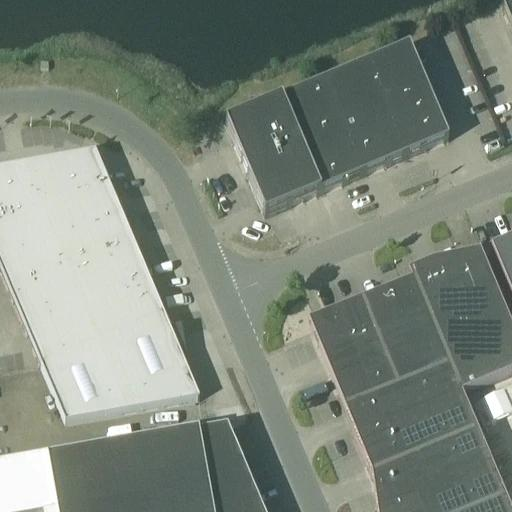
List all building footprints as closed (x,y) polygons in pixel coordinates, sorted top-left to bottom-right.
[(511,8),(501,13),(511,39),(511,8)] [(408,52),(365,70),(381,107),(424,89),(408,52)] [(365,70),(322,88),(362,181),(404,163),(381,107),(365,70)] [(322,88),(280,106),(319,199),(362,181),(322,88)] [(447,145),(424,89),(381,107),(404,163),(447,145)] [(319,199),(280,106),(224,129),(263,223),(319,199)] [(0,231),(36,216),(106,187),(106,186),(94,158),(0,174),(0,173),(0,231)] [(36,216),(50,250),(121,220),(114,185),(106,186),(106,187),(36,216)] [(0,270),(50,250),(36,216),(0,231),(0,270)] [(50,250),(63,283),(134,253),(128,218),(121,220),(50,250)] [(511,244),(489,254),(511,307),(511,234),(511,235),(511,236),(511,244)] [(0,270),(0,279),(11,305),(63,283),(50,250),(0,270)] [(63,283),(77,316),(149,286),(142,251),(134,253),(63,283)] [(447,372),(460,401),(511,379),(511,338),(479,259),(432,269),(407,279),(410,288),(447,372)] [(11,305),(25,338),(77,316),(63,283),(11,305)] [(77,316),(91,349),(162,319),(163,319),(156,284),(149,286),(77,316)] [(342,416),(370,482),(476,438),(460,401),(447,372),(410,288),(365,307),(400,391),(342,416)] [(307,331),(342,416),(400,391),(365,307),(307,331)] [(39,371),(40,371),(91,349),(77,316),(25,338),(39,371)] [(91,349),(40,371),(64,429),(198,405),(195,398),(196,398),(188,381),(180,332),(168,334),(162,319),(91,349)] [(47,465),(54,511),(259,511),(226,433),(47,465)] [(506,511),(476,438),(370,482),(374,511),(506,511)] [(54,511),(47,465),(0,473),(0,511),(54,511)]
